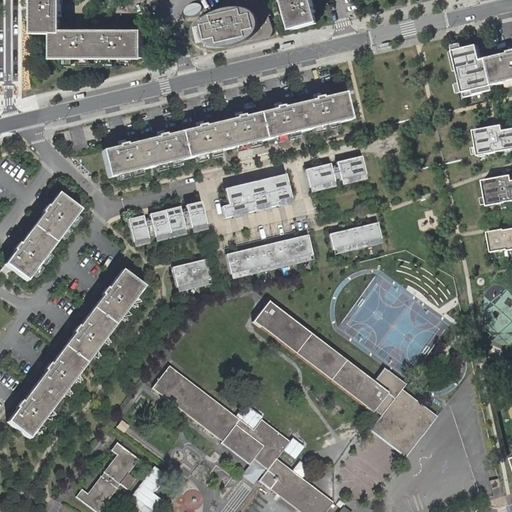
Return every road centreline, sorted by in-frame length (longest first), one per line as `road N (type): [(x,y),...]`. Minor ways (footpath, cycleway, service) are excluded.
road 1 (residential): [(203,186),(289,166),(300,209),(214,229)]
road 2 (residential): [(349,42),(186,80)]
road 3 (residential): [(186,80),(31,117)]
road 4 (residential): [(497,7),(349,42)]
road 5 (residential): [(106,209),(32,308)]
road 6 (residential): [(31,117),(44,149),(106,209)]
road 7 (residential): [(18,120),(14,0)]
